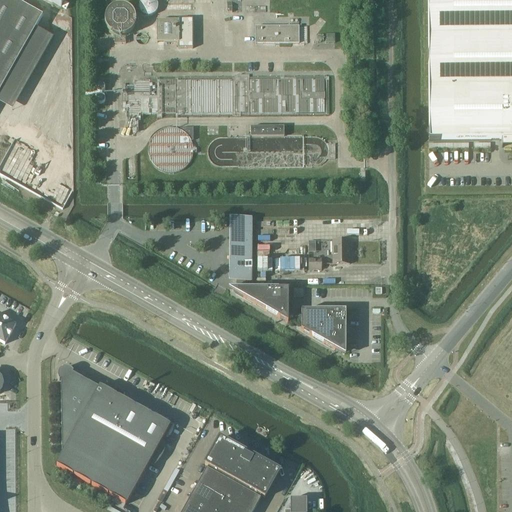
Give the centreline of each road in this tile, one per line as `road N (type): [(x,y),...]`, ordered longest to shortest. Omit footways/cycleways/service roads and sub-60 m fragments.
road 1 (unclassified): [(432,362),(394,314),(391,163)]
road 2 (tertiary): [(268,367),(90,266)]
road 3 (unclassified): [(34,506),(33,361),(58,307)]
road 4 (unclassified): [(432,362),(511,267)]
